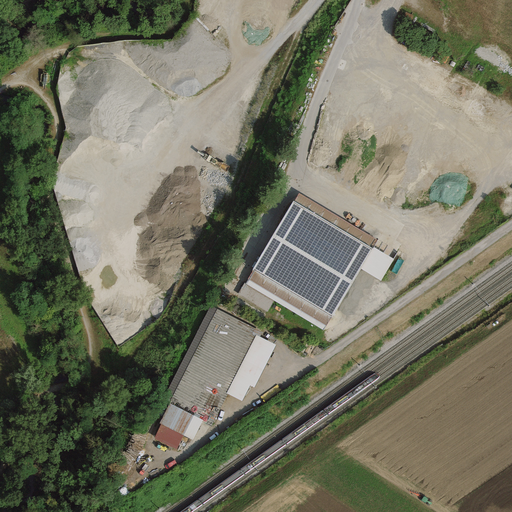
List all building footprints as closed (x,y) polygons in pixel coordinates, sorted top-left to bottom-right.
[(298,194),(294,202),(371,248),(372,247),(376,240),(298,194)] [(294,202),(293,201),(253,270),(330,317),(332,318),(360,269),(371,248),(294,202)] [(393,259),(372,247),(371,248),(360,269),(381,281),(393,259)] [(322,330),(330,317),(253,270),(245,284),(322,330)] [(261,332),(210,306),(162,400),(169,403),(159,423),(161,424),(154,438),(177,449),(183,437),(192,441),(201,422),(210,426),(226,395),(255,335),(259,337),(261,332)] [(259,337),(255,335),(226,395),(241,402),(249,386),(254,388),(275,345),(259,337)]
